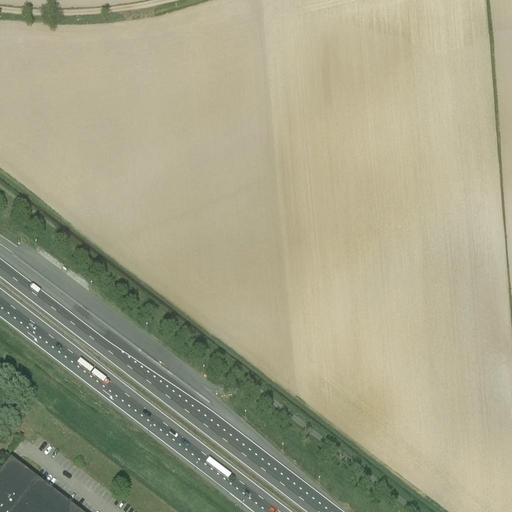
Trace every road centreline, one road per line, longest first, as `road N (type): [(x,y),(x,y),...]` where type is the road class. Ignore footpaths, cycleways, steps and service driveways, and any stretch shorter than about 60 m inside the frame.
road 1 (motorway): [(317,511),(0,268)]
road 2 (motorway): [(0,298),(271,506)]
road 3 (track): [(165,0),(71,12),(0,8)]
